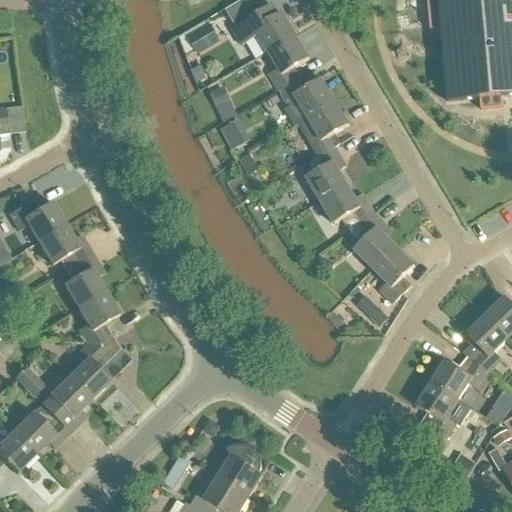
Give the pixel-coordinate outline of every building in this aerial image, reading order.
[(511,0),(427,0),(431,32),(442,31),(449,104),(481,101),(482,112),(488,112),(504,110),(503,99),(511,98),(511,0)] [(258,41),(268,57),(296,41),(282,18),(268,26),(262,15),(232,33),(243,50),(258,41)] [(201,25),(174,40),(185,58),(211,44),(201,25)] [(310,64),(296,41),(268,57),(278,74),(269,79),(280,96),(302,82),(296,72),(310,64)] [(308,92),(302,82),(280,96),(288,110),(284,112),(295,129),(298,127),(299,128),(335,107),(322,84),(308,92)] [(216,110),(230,104),(224,90),(210,96),(216,110)] [(349,130),(335,107),(299,128),(309,145),(319,161),(335,152),(341,148),(335,138),(349,130)] [(0,138),(9,138),(5,112),(0,112),(0,138)] [(232,154),(251,143),(239,123),(221,133),(232,154)] [(341,162),(335,152),(319,161),(308,167),(314,178),(306,183),(320,206),(348,189),(334,166),(341,162)] [(249,179),(259,172),(249,157),(239,163),(249,179)] [(362,212),(348,189),(320,206),(334,229),(342,225),(349,237),(374,218),(368,208),(362,212)] [(38,246),(65,229),(51,206),(37,214),(31,204),(9,218),(19,234),(28,229),(38,246)] [(374,274),(396,252),(377,233),(383,227),(374,218),(349,237),(361,248),(355,255),(374,274)] [(74,243),(65,229),(38,246),(52,269),(60,264),(66,274),(92,258),(81,239),(74,243)] [(403,282),(415,271),(396,252),(374,274),(387,287),(380,295),(394,309),(411,291),(403,282)] [(104,277),(92,258),(66,274),(72,284),(64,288),(78,312),(105,295),(97,282),(104,277)] [(119,319),(105,295),(78,312),(88,328),(79,334),(87,348),(120,352),(105,327),(119,319)] [(511,308),(505,302),(487,320),(508,342),(511,346),(511,308)] [(379,311),(370,320),(380,330),(389,321),(379,311)] [(494,356),(508,342),(487,320),(467,340),(478,351),(467,362),(487,378),(488,377),(501,363),(494,356)] [(99,373),(120,352),(87,348),(76,360),(83,367),(69,381),(91,404),(111,385),(99,373)] [(446,365),(432,388),(458,404),(468,389),(477,393),(482,396),(492,380),(488,377),(487,378),(467,362),(458,373),(446,365)] [(15,382),(33,401),(45,389),(27,371),(15,382)] [(80,415),(91,404),(69,381),(50,400),(56,406),(48,414),(70,437),(86,421),(80,415)] [(448,421),(458,404),(432,388),(417,411),(427,417),(421,428),(446,443),(456,426),(448,421)] [(511,409),(511,397),(506,393),(500,400),(511,409)] [(53,453),(70,437),(48,414),(40,422),(34,416),(14,435),(36,458),(47,447),(53,453)] [(498,449),(511,441),(507,433),(493,441),(498,449)] [(17,477),(36,458),(14,435),(1,448),(0,447),(0,470),(5,465),(17,477)] [(457,458),(466,444),(454,438),(446,451),(457,458)] [(227,468),(219,481),(249,501),(263,478),(246,468),(252,458),(231,444),(219,463),(227,468)] [(511,466),(507,469),(497,452),(489,457),(500,475),(503,473),(511,488),(511,466)] [(169,477),(163,487),(172,492),(178,483),(169,477)] [(218,511),(241,511),(249,501),(219,481),(210,495),(203,490),(191,509),(196,511),(218,511)]
